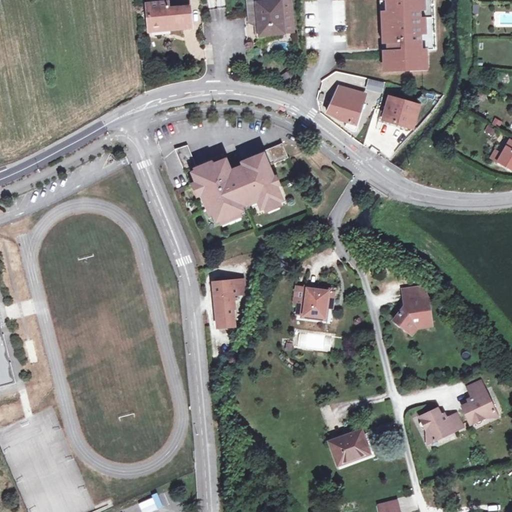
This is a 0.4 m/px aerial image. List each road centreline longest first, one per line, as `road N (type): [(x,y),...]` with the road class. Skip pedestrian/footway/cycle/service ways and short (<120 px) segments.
road 1 (unclassified): [(130,113),(193,281),(214,511)]
road 2 (residential): [(373,170),(340,211),(339,245),(363,276),(423,511)]
road 3 (residential): [(130,113),(186,95),(255,96),(308,118),(373,170)]
road 4 (residential): [(0,180),(130,113)]
road 5 (residential): [(373,170),(440,198),(511,197)]
